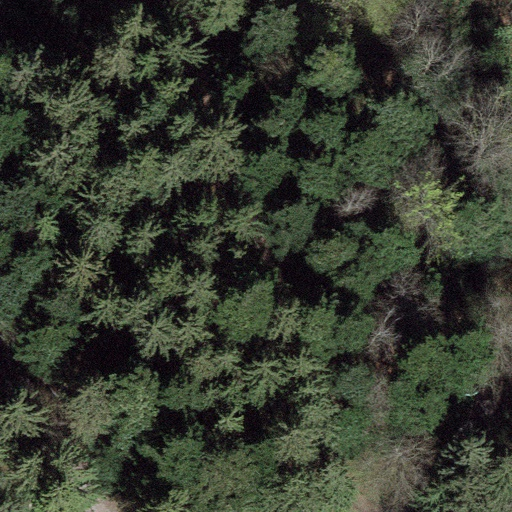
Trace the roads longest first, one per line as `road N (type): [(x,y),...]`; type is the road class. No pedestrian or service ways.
road 1 (track): [(194,0),(242,185),(365,511)]
road 2 (track): [(402,511),(511,392)]
road 3 (track): [(0,407),(87,511)]
